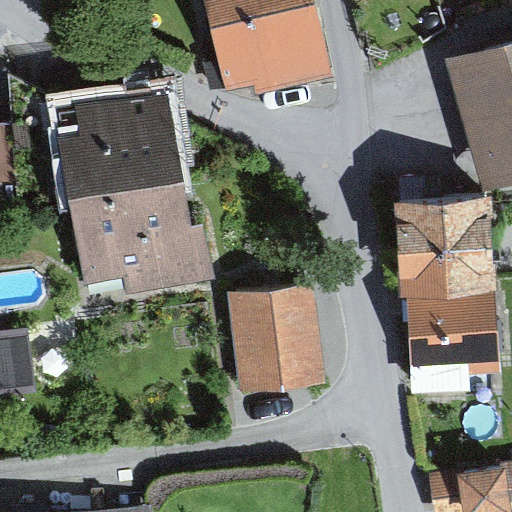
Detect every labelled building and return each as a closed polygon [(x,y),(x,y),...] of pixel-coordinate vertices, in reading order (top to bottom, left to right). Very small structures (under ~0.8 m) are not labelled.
[(206,0),(221,74),(322,55),(311,0),(206,0)] [(511,46),(450,63),(484,191),(511,183),(511,46)] [(171,81),(57,98),(76,209),(187,192),(171,81)] [(10,124),(0,125),(0,182),(13,181),(10,124)] [(187,192),(76,209),(88,284),(125,278),(128,294),(216,281),(207,223),(192,225),(187,192)] [(398,297),(406,297),(495,292),(490,197),(394,201),(398,297)] [(311,287),(230,298),(244,398),(326,386),(311,287)] [(495,292),(406,297),(411,397),(470,394),(469,374),(499,373),(495,292)] [(27,329),(0,332),(0,396),(34,392),(27,329)] [(511,464),(429,476),(434,511),(509,511),(511,511),(511,464)]
